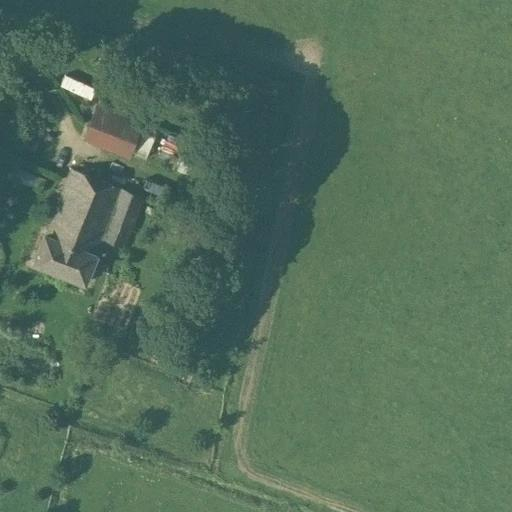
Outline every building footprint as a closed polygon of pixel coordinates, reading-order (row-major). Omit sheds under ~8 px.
[(95,89),(65,75),(60,86),(90,99),(95,89)] [(91,101),(77,137),(125,156),(140,121),(91,101)] [(155,135),(144,130),(134,154),(145,159),(155,135)] [(0,174),(45,194),(55,172),(9,153),(0,173),(0,174)] [(44,234),(33,263),(85,283),(96,254),(95,254),(102,237),(123,246),(142,197),(71,169),(45,235),(44,234)]
